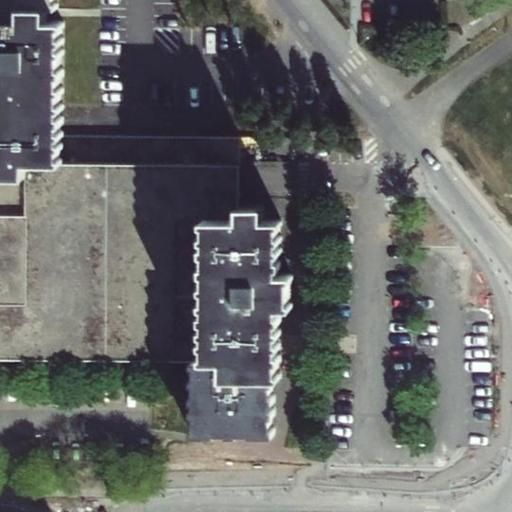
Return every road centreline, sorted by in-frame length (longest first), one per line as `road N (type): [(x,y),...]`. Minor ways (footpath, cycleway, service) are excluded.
road 1 (secondary): [(0,510),(294,502),(511,510)]
road 2 (residential): [(291,0),(511,270)]
